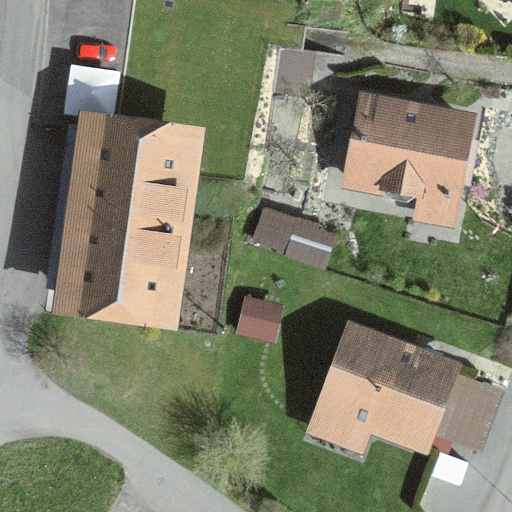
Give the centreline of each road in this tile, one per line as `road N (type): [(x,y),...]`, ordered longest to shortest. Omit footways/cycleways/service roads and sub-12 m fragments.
road 1 (unclassified): [(217,511),(123,445),(0,383)]
road 2 (unclassified): [(22,0),(0,152)]
